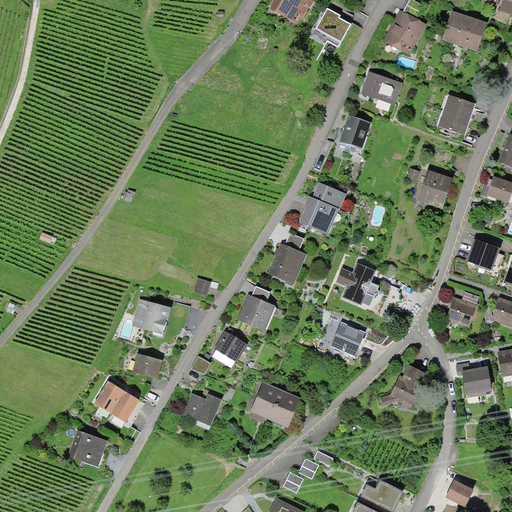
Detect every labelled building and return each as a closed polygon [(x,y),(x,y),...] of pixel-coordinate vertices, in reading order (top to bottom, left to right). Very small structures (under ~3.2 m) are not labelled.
[(315,2),(310,0),(278,0),(273,8),(301,25),(315,2)] [(511,0),(502,0),(499,10),(511,14),(511,0)] [(356,25),(329,10),(317,32),(345,46),(356,25)] [(492,22),(459,12),(450,41),(483,51),(492,22)] [(429,25),(405,14),(391,42),(415,54),(429,25)] [(407,83),(373,74),(367,95),(402,105),(407,83)] [(479,105),(450,98),(442,126),(471,134),(479,105)] [(377,123),(352,116),(343,142),(368,150),(377,123)] [(498,161),(511,167),(511,134),(510,133),(498,161)] [(458,180),(431,173),(423,203),(451,209),(458,180)] [(491,197),(511,203),(511,182),(497,178),(491,197)] [(345,195),(318,184),(302,222),(328,233),(345,195)] [(138,195),(130,192),(127,200),(134,203),(138,195)] [(44,232),(42,238),(53,242),(55,237),(44,232)] [(466,261),(492,270),(500,248),(474,239),(466,261)] [(306,256),(279,246),(269,272),(295,283),(306,256)] [(344,269),(338,282),(350,288),(345,297),(364,307),(369,297),(379,302),(385,290),(375,285),(380,274),(361,264),(356,275),(344,269)] [(211,282),(197,277),(193,291),(207,295),(211,282)] [(251,295),(247,294),(236,319),(265,331),(272,315),(279,318),(283,310),(275,307),(275,306),(265,302),(269,292),(255,286),(251,295)] [(449,319),(470,328),(483,298),(467,292),(464,300),(458,297),(449,319)] [(491,320),(511,327),(511,301),(500,297),(491,320)] [(175,310),(142,301),(135,327),(168,335),(175,310)] [(8,311),(16,315),(19,307),(11,303),(8,311)] [(369,335),(345,324),(335,345),(359,356),(369,335)] [(250,346),(224,332),(214,351),(239,365),(250,346)] [(511,350),(501,352),(506,379),(511,377),(511,350)] [(166,360),(143,354),(137,375),(160,382),(166,360)] [(470,396),(495,392),(490,368),(472,371),(471,364),(458,366),(460,377),(466,376),(470,396)] [(403,401),(419,406),(432,376),(413,368),(407,380),(403,377),(395,396),(385,400),(386,405),(403,401)] [(145,402),(110,381),(96,403),(132,425),(145,402)] [(305,399),(267,385),(256,415),(294,429),(305,399)] [(195,390),(185,411),(215,424),(224,404),(195,390)] [(113,441),(81,432),(74,456),(106,465),(113,441)] [(334,461),(320,453),(316,460),(331,467),(334,461)] [(321,467),(307,460),(300,473),(314,480),(321,467)] [(305,481),(291,474),(284,488),(298,495),(305,481)] [(449,496),(469,507),(477,491),(457,480),(449,496)] [(367,494),(396,510),(405,492),(385,482),(381,491),(371,486),(367,494)]
